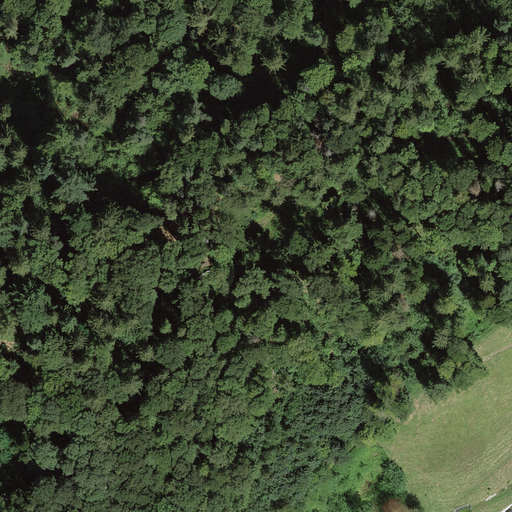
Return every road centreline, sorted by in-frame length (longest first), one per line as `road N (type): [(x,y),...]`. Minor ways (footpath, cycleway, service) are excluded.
road 1 (track): [(33,349),(126,290),(258,229),(309,190),(511,110)]
road 2 (track): [(0,37),(136,0)]
